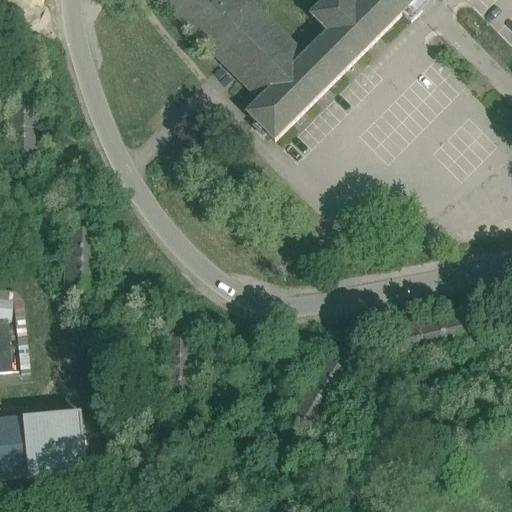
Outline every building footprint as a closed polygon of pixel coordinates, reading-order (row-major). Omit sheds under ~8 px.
[(365,0),(356,10),(345,0),(331,0),(312,19),(329,36),(305,60),(253,8),(251,10),(241,0),(157,0),(262,104),(249,117),(275,143),(403,16),(411,24),(434,0),(365,0)] [(42,102),(8,101),(7,162),(41,162),(42,102)] [(100,235),(65,235),(65,295),(99,296),(100,235)] [(470,312),(404,330),(413,363),(479,346),(470,312)] [(7,316),(0,316),(0,375),(12,375),(7,316)] [(198,345),(163,344),(163,405),(197,405),(198,345)] [(351,380),(324,363),(284,429),(311,445),(351,380)] [(81,418),(0,425),(0,482),(87,474),(81,418)]
